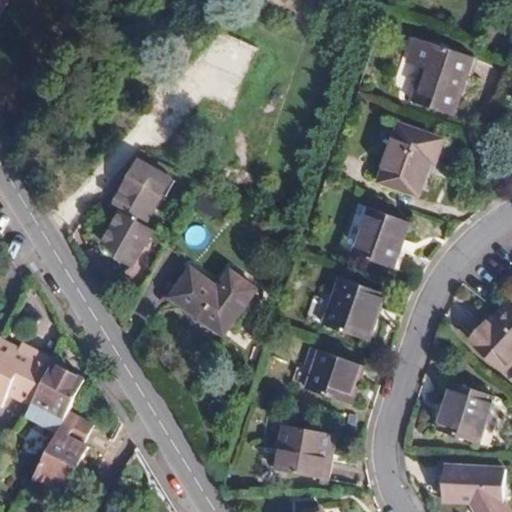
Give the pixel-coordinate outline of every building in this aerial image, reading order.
[(0,0),(0,24),(13,0),(0,0)] [(462,107),(482,51),(440,37),(421,93),(462,107)] [(443,155),(451,135),(406,117),(385,173),(427,189),(441,154),(443,155)] [(146,224),(175,177),(141,156),(112,203),(122,209),(101,244),(134,263),(155,230),(146,224)] [(397,262),(413,217),(374,204),(357,248),(397,262)] [(217,282),(191,264),(167,297),(226,338),(262,286),(229,264),(217,282)] [(374,335),(389,290),(346,276),(331,320),(374,335)] [(511,375),(511,314),(498,330),(493,326),(477,344),(511,375)] [(51,364),(61,346),(45,337),(40,345),(24,337),(5,327),(0,335),(0,386),(7,391),(14,377),(38,389),(51,364)] [(40,345),(45,337),(29,329),(24,337),(40,345)] [(344,396),(353,371),(360,373),(365,359),(321,344),(308,383),(344,396)] [(75,398),(84,381),(51,364),(38,389),(24,414),(58,431),(75,398)] [(483,446),(499,403),(460,387),(442,430),(483,446)] [(71,478),(98,429),(92,426),(100,411),(75,398),(58,431),(41,462),(71,478)] [(322,478),(326,450),(330,450),(332,429),(282,420),(276,466),(313,473),(312,477),(322,478)] [(511,511),(509,508),(511,474),(450,471),(448,507),(484,507),(486,511),(511,511)] [(0,511),(17,511),(0,503),(0,511)]
